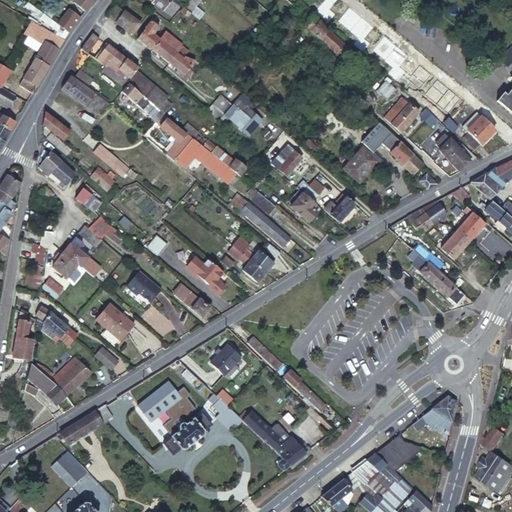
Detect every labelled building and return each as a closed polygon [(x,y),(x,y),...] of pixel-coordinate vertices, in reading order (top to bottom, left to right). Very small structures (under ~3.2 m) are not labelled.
[(72,2),(84,11),(87,7),(91,1),(92,0),(72,0),(73,0),(72,2)] [(174,0),(152,0),(152,1),(171,16),(180,4),(174,0)] [(191,13),(198,19),(203,12),(196,6),(200,0),(189,0),(186,5),(184,8),(191,13)] [(137,29),(141,24),(132,17),(116,4),(107,16),(133,35),(137,29)] [(42,12),(34,7),(30,12),(38,17),(39,15),(42,12)] [(191,13),(184,8),(181,12),(187,18),(191,13)] [(57,24),(59,25),(63,28),(69,32),(69,31),(72,27),(80,17),(68,9),(57,24)] [(42,12),(39,15),(41,16),(40,18),(55,29),(59,25),(57,24),(44,13),(42,12)] [(324,32),(327,29),(312,15),(303,25),(319,38),(324,32)] [(59,48),(66,38),(60,34),(46,27),(32,19),(23,34),(44,45),(20,84),(33,92),(36,86),(43,75),(47,67),(50,63),(59,48)] [(151,21),(137,39),(141,41),(145,45),(153,35),(159,27),(151,21)] [(334,35),(327,29),(324,32),(319,38),(322,41),(345,63),(354,53),(334,35)] [(165,32),(160,39),(161,40),(171,48),(176,52),(183,58),(185,57),(189,51),(165,32)] [(97,38),(91,33),(81,45),(82,46),(88,50),(97,38)] [(153,35),(145,45),(150,49),(153,50),(161,40),(160,39),(153,35)] [(161,40),(153,50),(162,58),(168,62),(176,52),(171,48),(161,40)] [(118,53),(107,45),(97,58),(106,65),(110,68),(115,72),(126,59),(118,53)] [(511,51),(502,62),(503,63),(507,66),(511,61),(511,51)] [(188,69),(195,61),(185,57),(183,58),(176,52),(168,62),(177,69),(180,72),(187,77),(191,72),(188,69)] [(138,69),(133,64),(128,61),(126,59),(115,72),(117,74),(120,77),(124,72),(131,78),(137,71),(138,69)] [(0,86),(9,71),(0,65),(0,86)] [(103,69),(114,77),(117,74),(115,72),(110,68),(106,65),(103,69)] [(185,80),(187,77),(180,72),(177,69),(174,72),(185,80)] [(80,71),(79,73),(90,81),(86,87),(87,87),(93,80),(80,71)] [(157,88),(137,71),(131,78),(127,82),(128,83),(143,96),(148,100),(155,106),(159,109),(163,113),(171,104),(166,99),(168,97),(157,88)] [(90,81),(79,73),(75,79),(76,80),(86,87),(90,81)] [(127,82),(117,74),(114,77),(125,86),(128,83),(127,82)] [(68,75),(59,86),(63,89),(68,92),(76,80),(75,79),(68,75)] [(76,80),(68,92),(79,100),(86,105),(95,93),(90,89),(86,87),(76,80)] [(384,80),(370,96),(376,100),(381,93),(387,98),(395,89),(384,80)] [(143,96),(128,83),(122,91),(142,107),(148,100),(143,96)] [(511,85),(505,94),(502,92),(495,101),(511,114),(511,85)] [(0,102),(7,106),(13,95),(0,88),(0,102)] [(225,89),(220,95),(226,100),(232,104),(235,100),(237,98),(225,89)] [(99,114),(108,102),(102,98),(95,93),(86,105),(99,114)] [(244,107),(250,101),(242,93),(237,98),(235,100),(244,107)] [(226,100),(220,95),(212,104),(223,114),(232,104),(226,100)] [(403,96),(384,116),(400,131),(419,111),(403,96)] [(244,107),(235,100),(232,104),(236,108),(243,113),(246,109),(244,107)] [(212,104),(207,111),(212,116),(217,120),(219,118),(223,114),(212,104)] [(228,118),(236,108),(232,104),(223,114),(219,118),(222,121),(228,118)] [(236,108),(228,118),(247,135),(259,120),(246,109),(243,113),(236,108)] [(164,114),(163,113),(159,109),(152,117),(156,119),(158,121),(164,114)] [(420,116),(424,120),(430,113),(426,109),(420,116)] [(0,146),(1,145),(7,136),(15,121),(0,112),(0,146)] [(465,140),(467,142),(474,149),(479,143),(482,145),(497,130),(477,112),(463,128),(470,134),(465,140)] [(69,132),(44,113),(43,124),(55,134),(63,139),(69,132)] [(430,113),(424,120),(429,124),(434,118),(431,115),(430,113)] [(177,125),(167,116),(160,124),(173,134),(169,138),(174,143),(166,153),(169,155),(171,157),(174,159),(175,158),(193,137),(192,137),(186,132),(186,133),(181,128),(177,125)] [(449,116),(442,123),(452,132),(459,125),(449,116)] [(186,122),(181,128),(186,133),(186,132),(192,137),(195,132),(197,131),(186,122)] [(382,125),(365,144),(373,152),(382,143),(391,151),(399,141),(382,125)] [(195,132),(192,137),(193,137),(197,141),(213,154),(230,168),(237,174),(240,176),(246,168),(236,158),(233,161),(205,137),(203,139),(195,132)] [(193,137),(175,158),(186,167),(195,156),(229,184),(237,174),(230,168),(213,154),(197,141),(193,137)] [(283,142),(277,137),(272,143),(266,150),(272,154),(283,142)] [(458,169),(477,158),(473,154),(471,152),(466,147),(464,145),(459,150),(448,140),(437,151),(458,169)] [(414,174),(424,164),(419,160),(405,146),(402,143),(399,141),(390,152),(402,163),(414,174)] [(467,142),(464,145),(466,147),(471,152),(474,149),(467,142)] [(116,158),(99,144),(93,152),(110,165),(116,158)] [(281,163),(276,170),(285,177),(301,158),(294,152),(286,145),(274,158),(281,163)] [(362,146),(343,167),(358,181),(377,160),(362,146)] [(60,161),(50,152),(41,163),(46,167),(51,172),(60,161)] [(93,172),(96,168),(84,158),(82,157),(78,162),(81,164),(87,169),(88,168),(93,172)] [(129,167),(116,158),(110,165),(123,175),(129,167)] [(70,176),(73,172),(61,162),(60,161),(51,172),(52,172),(61,180),(64,183),(70,176)] [(511,165),(509,161),(497,167),(508,175),(511,172),(511,165)] [(496,166),(483,173),(500,186),(501,185),(508,175),(497,167),(496,166)] [(48,176),(51,172),(46,167),(42,172),(48,176)] [(93,172),(90,176),(105,189),(110,182),(107,179),(109,177),(97,167),(96,168),(93,172)] [(136,174),(130,168),(125,173),(132,178),(136,174)] [(58,184),(61,180),(52,172),(51,172),(48,176),(56,183),(58,184)] [(77,176),(73,172),(70,176),(64,183),(65,184),(62,188),(75,197),(80,191),(81,189),(82,187),(86,183),(82,180),(77,176)] [(312,179),(313,178),(307,173),(296,187),(298,189),(299,190),(302,192),(307,185),(312,179)] [(432,185),(436,183),(426,173),(419,181),(427,188),(432,185)] [(486,188),(481,194),(485,197),(486,197),(488,195),(492,198),(494,196),(493,196),(500,186),(483,173),(476,178),(486,188)] [(20,183),(8,175),(6,178),(0,185),(0,189),(11,197),(14,192),(20,183)] [(273,184),(262,175),(256,182),(252,187),(257,190),(265,197),(269,192),(268,190),(273,184)] [(469,182),(470,183),(481,194),(486,188),(476,178),(469,182)] [(308,197),(312,201),(323,188),(312,179),(307,185),(302,192),(308,197)] [(461,186),(452,193),(460,202),(469,195),(461,186)] [(80,191),(75,197),(77,200),(90,209),(93,205),(98,199),(82,187),(81,189),(80,191)] [(257,209),(266,198),(265,197),(257,190),(252,187),(247,194),(243,198),(247,201),(253,206),(257,209)] [(11,197),(0,189),(0,201),(6,205),(9,200),(11,197)] [(288,200),(292,203),(295,199),(302,192),(299,190),(298,189),(288,200)] [(308,222),(320,207),(312,201),(308,197),(302,192),(295,199),(292,203),(289,206),(308,222)] [(339,221),(354,204),(350,200),(343,194),(336,203),(338,205),(335,208),(329,203),(325,208),(339,221)] [(490,201),(497,207),(501,203),(494,196),(492,198),(490,201)] [(243,198),(234,209),(236,211),(238,212),(247,201),(243,198)] [(422,208),(431,225),(438,222),(446,217),(437,199),(422,208)] [(482,206),(507,228),(511,221),(511,220),(500,211),(497,207),(490,201),(488,199),(482,206)] [(14,203),(9,200),(6,205),(3,208),(8,212),(14,203)] [(253,206),(247,201),(238,212),(242,216),(245,214),(252,220),(283,246),(290,237),(257,209),(253,206)] [(472,211),(467,206),(463,210),(469,215),(472,212),(472,211)] [(0,219),(5,223),(11,214),(8,212),(3,208),(1,211),(0,212),(0,219)] [(417,210),(406,216),(416,233),(431,225),(422,208),(417,210)] [(463,236),(470,241),(485,224),(472,212),(469,215),(456,230),(463,236)] [(109,229),(98,219),(89,229),(101,239),(107,232),(109,229)] [(85,226),(79,234),(96,248),(102,240),(101,239),(89,229),(85,226)] [(119,242),(124,236),(119,232),(112,226),(109,229),(107,232),(119,242)] [(454,259),(470,241),(463,236),(456,230),(448,238),(440,247),(454,259)] [(55,238),(55,233),(47,231),(46,236),(42,236),(40,245),(48,249),(54,249),(54,244),(55,238)] [(0,250),(7,256),(7,252),(9,241),(0,234),(0,250)] [(155,235),(146,246),(156,254),(165,243),(155,235)] [(235,241),(232,244),(238,249),(242,253),(245,249),(246,247),(233,237),(232,238),(235,241)] [(417,240),(410,247),(416,252),(418,255),(438,272),(444,264),(417,240)] [(274,256),(279,251),(273,246),(268,242),(264,248),(274,256)] [(40,245),(33,243),(31,252),(36,253),(33,266),(43,271),(45,264),(48,249),(40,245)] [(71,243),(64,252),(74,261),(78,264),(81,266),(88,257),(71,243)] [(238,249),(232,244),(227,250),(237,259),(239,257),(242,253),(238,249)] [(245,249),(242,253),(249,259),(252,255),(245,249)] [(253,262),(265,272),(273,263),(257,250),(252,255),(249,259),(253,262)] [(74,261),(64,252),(53,266),(67,278),(78,264),(74,261)] [(242,253),(239,257),(246,263),(249,259),(242,253)] [(411,263),(456,305),(464,296),(441,275),(438,272),(418,255),(411,263)] [(226,256),(221,261),(229,268),(234,262),(226,256)] [(197,274),(204,265),(195,258),(188,267),(197,274)] [(258,282),(265,272),(253,262),(249,259),(246,263),(241,268),(258,282)] [(210,261),(209,260),(204,265),(197,274),(211,286),(211,287),(218,279),(224,272),(210,261)] [(39,290),(43,272),(34,269),(32,275),(27,275),(25,288),(39,290)] [(161,290),(139,271),(126,287),(133,292),(135,290),(150,302),(161,290)] [(49,278),(44,284),(57,296),(62,290),(49,278)] [(225,286),(218,279),(211,287),(211,286),(210,288),(218,295),(225,286)] [(192,293),(183,285),(174,296),(184,304),(192,293)] [(192,293),(184,304),(201,317),(209,306),(192,293)] [(138,322),(112,301),(99,318),(125,339),(138,322)] [(35,317),(37,318),(50,329),(54,333),(58,337),(59,338),(68,327),(67,326),(49,310),(40,307),(35,317)] [(31,318),(21,312),(20,320),(31,322),(31,318)] [(37,318),(36,321),(35,325),(50,338),(54,333),(50,329),(37,318)] [(31,322),(20,320),(17,341),(27,343),(31,322)] [(68,345),(74,339),(77,334),(68,327),(59,338),(61,339),(68,345)] [(261,356),(266,350),(252,337),(247,343),(261,356)] [(34,344),(27,343),(17,341),(14,358),(32,361),(33,361),(34,344)] [(224,344),(207,361),(221,374),(237,356),(224,344)] [(102,349),(96,356),(111,369),(117,361),(102,349)] [(281,364),(266,350),(261,356),(275,370),(281,364)] [(64,394),(89,373),(75,356),(55,374),(48,380),(54,385),(64,394)] [(37,362),(37,369),(40,373),(48,380),(55,374),(46,367),(37,362)] [(64,394),(54,385),(48,380),(40,373),(37,369),(32,365),(31,367),(30,374),(29,378),(56,403),(64,394)] [(196,377),(187,368),(182,374),(191,382),(196,377)] [(300,381),(289,371),(283,377),(294,388),(295,386),(320,412),(325,407),(300,382),(300,381)] [(205,386),(198,379),(194,384),(209,398),(214,394),(205,386)] [(171,454),(179,448),(185,448),(202,434),(203,430),(198,424),(206,418),(200,410),(192,417),(189,412),(194,408),(185,397),(189,394),(183,386),(176,391),(168,380),(136,404),(148,420),(163,409),(170,418),(161,424),(170,435),(162,442),(171,454)] [(215,395),(222,402),(225,404),(231,398),(221,389),(215,395)] [(214,394),(209,398),(209,399),(217,407),(222,402),(215,395),(214,394)] [(419,418),(412,424),(418,430),(425,423),(440,432),(443,426),(449,429),(457,401),(447,396),(437,404),(425,413),(419,418)] [(85,435),(103,424),(95,411),(90,415),(78,422),(85,435)] [(288,464),(291,466),(294,464),(301,458),(307,454),(291,439),(288,439),(283,434),(278,440),(248,413),(246,415),(241,420),(265,442),(284,460),(288,464)] [(19,417),(12,415),(11,420),(10,427),(16,428),(19,417)] [(61,433),(64,439),(68,446),(85,435),(78,422),(74,425),(61,433)] [(480,443),(493,452),(504,435),(495,428),(487,440),(482,437),(482,438),(480,443)] [(391,441),(375,454),(395,472),(423,447),(404,440),(399,434),(391,441)] [(497,493),(511,471),(511,464),(499,456),(493,452),(487,460),(483,458),(477,466),(481,469),(475,477),(497,493)] [(50,463),(71,486),(82,475),(61,453),(50,463)] [(355,470),(350,474),(358,483),(366,493),(371,498),(376,503),(375,506),(381,511),(396,511),(391,507),(407,490),(410,486),(399,476),(395,472),(375,454),(372,456),(355,470)] [(281,470),(287,470),(291,466),(288,464),(284,460),(280,463),(279,467),(281,470)] [(332,488),(322,496),(337,511),(344,505),(351,494),(348,491),(358,483),(350,474),(339,482),(332,488)] [(416,491),(410,486),(407,490),(413,495),(416,491)] [(422,511),(429,511),(431,505),(420,495),(416,491),(413,495),(409,499),(415,505),(422,511)] [(371,498),(366,493),(358,502),(368,511),(381,511),(375,506),(376,503),(371,498)] [(0,503),(0,506),(5,511),(9,508),(2,501),(0,503)] [(85,501),(70,511),(96,511),(88,501),(85,501)]
